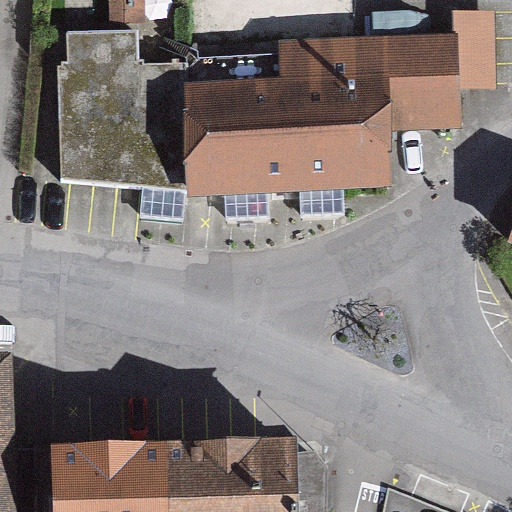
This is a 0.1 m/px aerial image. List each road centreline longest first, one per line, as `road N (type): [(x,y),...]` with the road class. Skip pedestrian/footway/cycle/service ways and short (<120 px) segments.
road 1 (residential): [(172,330),(505,462)]
road 2 (residential): [(433,230),(278,309),(172,330)]
road 3 (residential): [(433,230),(469,373),(505,462)]
road 4 (residential): [(0,301),(172,330)]
